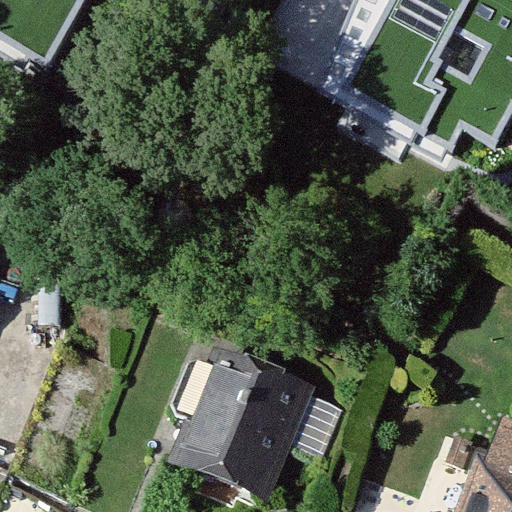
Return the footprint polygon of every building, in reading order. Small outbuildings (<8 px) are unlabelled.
[(0,0),(0,31),(48,58),(80,0),(0,0)] [(492,144),(511,108),(511,0),(394,0),(346,89),(451,146),(461,128),(492,144)] [(124,372),(65,348),(11,480),(70,504),(124,372)] [(319,391),(230,355),(199,429),(191,426),(174,467),(271,507),(319,391)] [(511,511),(511,431),(507,430),(490,475),(480,471),(464,511),(511,511)]
